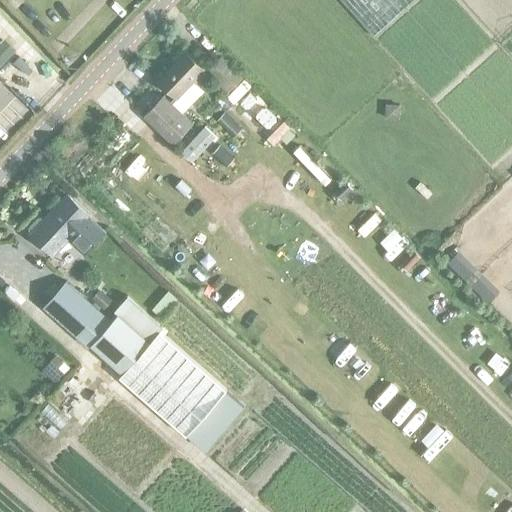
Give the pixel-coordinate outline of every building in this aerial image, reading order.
[(3,39),(0,42),(0,65),(14,50),(3,39)] [(185,49),(157,79),(174,95),(170,99),(183,112),(202,92),(192,82),(194,81),(199,86),(210,76),(227,92),(242,76),(220,55),(206,69),(185,49)] [(163,93),(143,114),(173,142),(194,123),(163,93)] [(52,143),(74,162),(88,147),(81,141),(79,143),(64,129),(52,143)] [(29,230),(32,232),(31,234),(53,254),(68,238),(84,253),(105,231),(89,216),(90,215),(68,194),(44,220),(41,217),(38,217),(29,227),(29,230)] [(66,278),(42,305),(87,345),(90,342),(122,370),(158,329),(162,325),(158,322),(128,295),(115,309),(117,311),(111,318),(66,278)] [(122,370),(119,375),(186,434),(226,388),(158,329),(122,370)]
